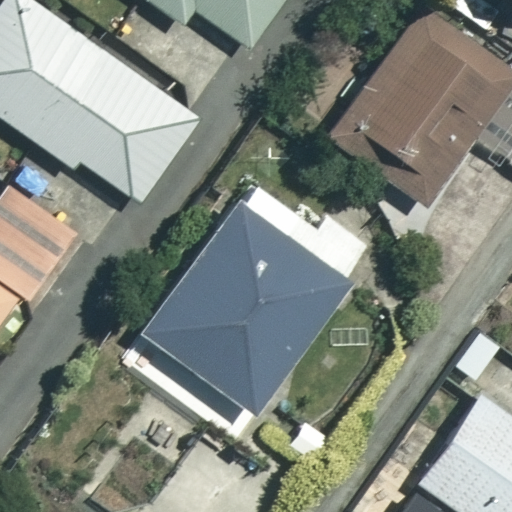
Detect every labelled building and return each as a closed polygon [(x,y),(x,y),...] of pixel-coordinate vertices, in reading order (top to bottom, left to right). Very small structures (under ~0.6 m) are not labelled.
[(0,108),(76,161),(80,157),(139,197),(197,111),(35,0),(4,0),(0,6),(0,108)] [(278,0),(150,0),(180,22),(193,4),(246,44),(278,0)] [(511,82),(511,62),(423,0),(422,0),(328,133),(426,203),(511,82)] [(0,282),(16,294),(22,299),(65,240),(83,253),(110,217),(27,157),(0,194),(0,282)] [(315,224),(254,180),(144,331),(252,409),(372,244),(325,211),(315,224)] [(0,316),(16,294),(0,282),(0,316)] [(89,440),(128,385),(95,361),(56,417),(89,440)] [(511,511),(511,414),(480,393),(419,481),(463,511),(511,511)] [(141,394),(102,450),(151,485),(190,430),(141,394)] [(204,439),(164,494),(188,511),(260,511),(276,491),(204,439)]
